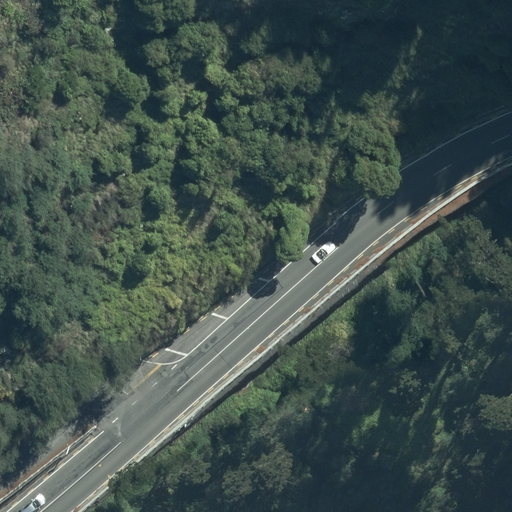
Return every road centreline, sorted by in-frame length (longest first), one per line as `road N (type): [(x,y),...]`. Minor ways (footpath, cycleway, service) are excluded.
road 1 (secondary): [(511,134),(374,216),(183,381)]
road 2 (residential): [(183,381),(115,387),(0,468)]
road 3 (secondary): [(183,381),(38,511)]
